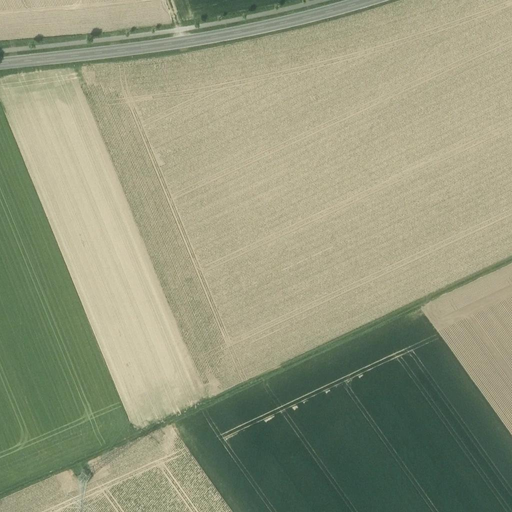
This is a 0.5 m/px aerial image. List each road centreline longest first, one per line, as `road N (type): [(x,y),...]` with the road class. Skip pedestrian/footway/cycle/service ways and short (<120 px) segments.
road 1 (track): [(0,495),(511,260)]
road 2 (tertiary): [(0,64),(172,44),(370,0)]
